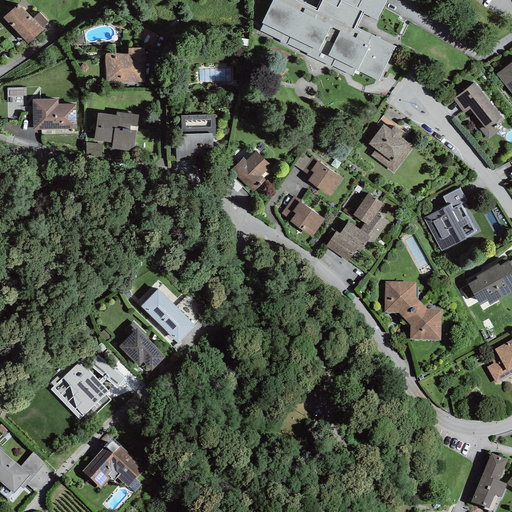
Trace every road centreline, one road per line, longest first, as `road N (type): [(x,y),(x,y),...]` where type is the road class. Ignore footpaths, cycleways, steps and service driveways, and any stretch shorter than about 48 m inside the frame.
road 1 (residential): [(328,408),(207,363),(167,372),(25,511)]
road 2 (residential): [(482,430),(437,418),(339,288),(250,221)]
road 3 (residential): [(250,221),(159,169),(39,152)]
road 4 (residential): [(250,221),(242,240),(247,258),(300,308),(317,340),(328,408)]
road 5 (residential): [(511,218),(491,180),(415,102)]
